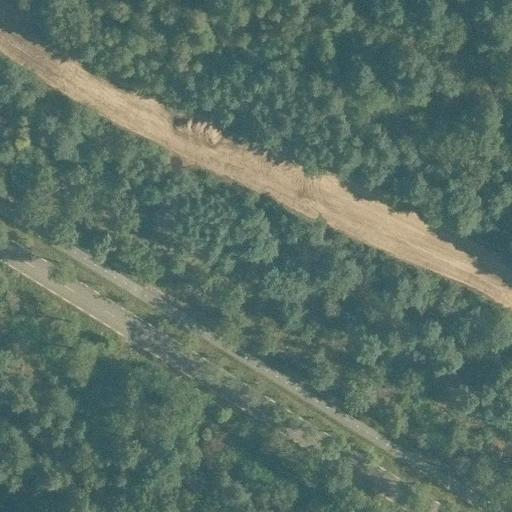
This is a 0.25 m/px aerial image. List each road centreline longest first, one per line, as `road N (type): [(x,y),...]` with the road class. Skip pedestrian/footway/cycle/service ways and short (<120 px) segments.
road 1 (track): [(511,287),(296,180),(0,6)]
road 2 (tertiary): [(434,511),(0,240)]
